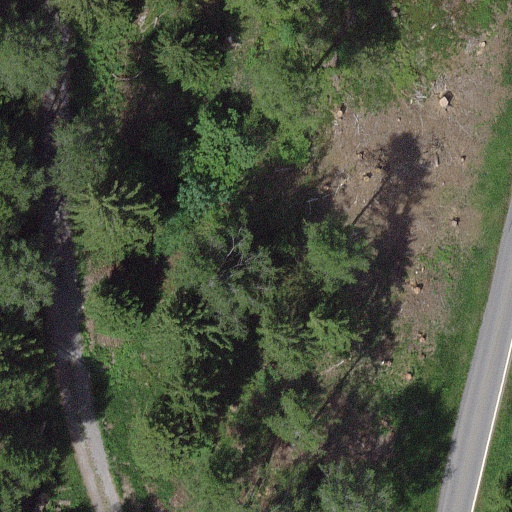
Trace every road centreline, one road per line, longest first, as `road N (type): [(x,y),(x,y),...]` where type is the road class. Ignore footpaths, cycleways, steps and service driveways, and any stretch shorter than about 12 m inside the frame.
road 1 (track): [(61,0),(69,331),(117,511)]
road 2 (unclassified): [(511,270),(455,511)]
